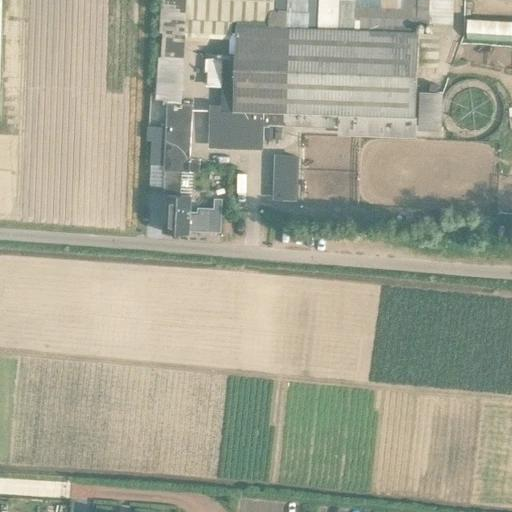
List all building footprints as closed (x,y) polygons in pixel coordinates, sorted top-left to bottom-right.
[(172,32),(174,0),(161,0),(160,31),(163,32),(162,57),(159,57),(156,97),(171,98),(176,32),(172,32)] [(274,0),(184,0),(183,31),(232,34),(232,21),(273,23),(274,0)] [(288,12),(288,0),(275,0),(275,12),(288,12)] [(335,27),(336,0),(306,0),(305,26),(335,27)] [(417,0),(417,22),(428,23),(451,24),(451,0),(417,0)] [(416,31),(416,19),(348,16),(347,28),(416,31)] [(511,18),(467,17),(466,38),(511,39),(511,18)] [(418,31),(339,28),(235,25),(232,110),(415,116),(418,31)] [(417,66),(431,66),(432,33),(418,32),(417,66)] [(442,93),(427,92),(426,129),(441,130),(441,109),(442,99),(442,93)] [(165,140),(164,164),(164,169),(177,170),(199,171),(199,159),(189,158),(192,104),(167,103),(165,140)] [(209,124),(209,137),(263,139),(263,126),(261,126),(261,111),(221,110),(221,125),(209,124)] [(338,114),(338,126),(415,128),(415,116),(338,114)] [(148,125),(147,139),(152,139),(165,140),(165,125),(148,125)] [(165,140),(152,139),(151,164),(164,164),(165,140)] [(283,200),(296,200),(297,156),(284,156),(283,200)] [(188,233),(188,231),(200,232),(201,212),(189,212),(190,195),(176,194),(177,170),(164,169),(163,194),(165,195),(163,231),(188,233)]
